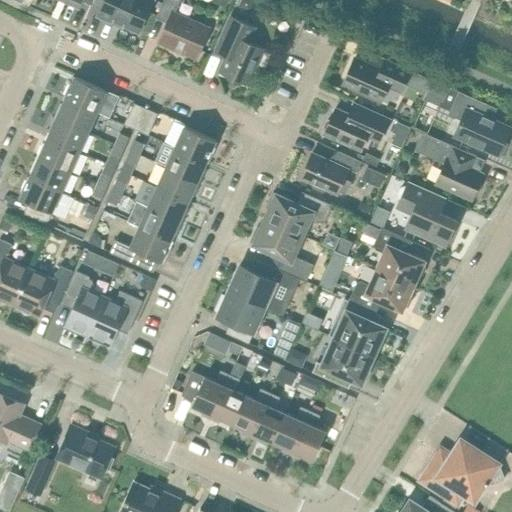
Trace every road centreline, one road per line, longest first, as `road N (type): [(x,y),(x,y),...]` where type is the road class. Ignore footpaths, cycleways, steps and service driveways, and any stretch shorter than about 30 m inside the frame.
road 1 (residential): [(511,222),(334,511)]
road 2 (residential): [(141,401),(261,133)]
road 3 (residential): [(261,133),(62,40),(31,43)]
road 4 (residential): [(303,511),(152,444),(141,401)]
road 5 (residential): [(141,401),(0,335)]
road 6 (residential): [(261,133),(292,126),(332,34)]
